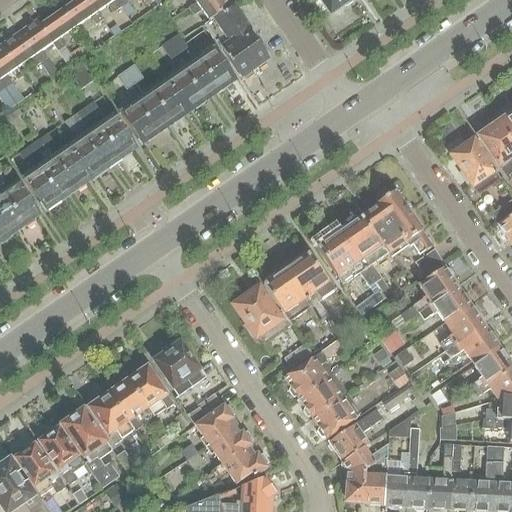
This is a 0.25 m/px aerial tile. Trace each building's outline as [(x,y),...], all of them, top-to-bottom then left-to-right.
[(91,19),(95,26),(103,21),(98,14),(97,14),(87,0),(78,0),(62,11),(75,30),(91,19)] [(121,9),(114,0),(87,0),(97,14),(98,14),(108,7),(113,14),(121,9)] [(124,0),(114,0),(121,9),(128,4),(124,0)] [(227,0),(201,0),(195,4),(189,9),(194,17),(201,12),(209,23),(232,7),(227,0)] [(319,0),(320,0),(330,15),(341,8),(343,7),(346,7),(351,3),(352,0),(319,0)] [(134,13),(128,4),(121,9),(127,18),(134,13)] [(265,56),(266,55),(232,7),(209,23),(204,26),(240,79),(251,72),(251,70),(265,60),(265,56)] [(60,40),(75,30),(62,11),(40,26),(53,45),(52,45),(57,53),(66,47),(60,40)] [(53,45),(40,26),(37,21),(19,33),(40,65),(48,59),(43,52),(52,45),(53,45)] [(116,26),(110,30),(114,37),(120,32),(116,26)] [(19,33),(1,46),(17,70),(28,63),(33,70),(40,65),(19,33)] [(178,36),(172,40),(178,47),(183,44),(178,36)] [(172,40),(167,44),(172,51),(175,49),(178,47),(172,40)] [(167,44),(161,47),(167,55),(172,51),(167,44)] [(179,55),(187,49),(183,44),(178,47),(175,49),(179,55)] [(17,70),(1,46),(0,46),(0,82),(5,89),(12,84),(7,77),(17,70)] [(68,69),(91,53),(87,47),(87,46),(81,50),(80,48),(71,54),(66,47),(57,53),(68,69)] [(164,78),(188,113),(192,110),(193,112),(207,103),(206,101),(218,93),(219,94),(232,85),(231,83),(236,80),(215,50),(212,46),(164,78)] [(167,55),(170,61),(179,55),(175,49),(172,51),(167,55)] [(59,75),(48,59),(40,65),(51,80),(59,75)] [(81,61),(67,71),(80,91),(94,82),(81,61)] [(134,66),(128,70),(134,78),(139,74),(134,66)] [(128,70),(123,74),(128,82),(131,80),(134,78),(128,70)] [(122,86),(128,82),(123,74),(117,78),(122,86)] [(131,80),(135,86),(143,80),(139,74),(134,78),(131,80)] [(188,113),(164,78),(117,111),(140,146),(145,143),(146,144),(160,135),(158,133),(171,125),(172,127),(185,117),(184,116),(188,113)] [(122,86),(126,91),(135,86),(131,80),(128,82),(122,86)] [(19,94),(12,84),(5,89),(12,99),(19,94)] [(8,111),(16,106),(12,99),(5,89),(0,92),(0,99),(7,110),(8,111)] [(41,91),(35,95),(40,102),(46,98),(41,91)] [(93,103),(79,113),(86,123),(100,113),(93,103)] [(8,111),(2,115),(8,125),(22,115),(16,106),(8,111)] [(79,113),(65,123),(72,133),(86,123),(79,113)] [(67,145),(90,180),(95,177),(96,179),(108,171),(107,169),(120,160),(121,162),(133,154),(131,152),(135,149),(137,151),(138,150),(133,142),(132,143),(113,114),(67,145)] [(501,122),(498,124),(511,143),(511,114),(500,122),(501,122)] [(511,174),(511,165),(510,163),(511,161),(511,143),(498,124),(496,125),(493,124),(488,128),(488,131),(478,138),(506,178),(511,174)] [(48,135),(33,145),(40,155),(50,148),(55,145),(48,135)] [(472,188),(477,195),(486,189),(499,180),(479,149),(473,141),(451,157),(462,173),(460,175),(467,185),(469,183),(472,188)] [(33,145),(19,155),(25,165),(40,156),(40,155),(33,145)] [(43,161),(20,177),(41,206),(40,206),(45,214),(47,213),(46,211),(50,208),(51,210),(63,202),(61,200),(74,192),(75,193),(87,185),(86,183),(90,180),(67,145),(54,154),(50,148),(40,155),(40,156),(43,161)] [(0,191),(0,245),(11,237),(10,236),(23,227),(24,228),(36,220),(35,219),(39,216),(40,217),(42,216),(36,209),(16,180),(0,191)] [(378,205),(379,206),(407,248),(408,249),(412,247),(419,257),(432,248),(421,233),(422,232),(394,193),(378,205)] [(511,201),(492,215),(498,225),(507,219),(511,215),(511,201)] [(362,218),(387,255),(390,259),(407,248),(379,206),(362,218)] [(341,236),(340,236),(374,285),(381,280),(371,267),(387,255),(362,218),(360,215),(345,225),(347,228),(345,229),(347,232),(341,236),(337,230),(337,231),(341,236)] [(511,215),(507,219),(498,225),(500,229),(500,231),(503,236),(506,237),(511,245),(511,243),(511,215)] [(330,236),(314,246),(342,286),(359,274),(369,288),(374,285),(340,236),(335,240),(333,237),(331,239),(330,236)] [(423,278),(443,264),(434,251),(414,264),(423,278)] [(334,292),(314,263),(307,252),(291,263),(293,265),(291,266),(293,269),(288,272),(285,269),(284,269),(287,273),(321,322),(328,317),(319,303),(334,292)] [(412,307),(399,317),(404,324),(418,315),(417,315),(457,288),(452,279),(453,279),(453,276),(450,271),(447,270),(446,271),(444,268),(417,287),(424,298),(412,307)] [(269,294),(281,312),(289,324),(305,312),(315,326),(321,322),(287,273),(281,277),(280,274),(278,275),(276,273),(261,283),(269,294)] [(291,327),(289,324),(281,312),(276,315),(263,297),(256,286),(245,294),(247,297),(233,307),(243,320),(240,322),(256,344),(258,342),(262,345),(267,345),(279,337),(278,336),(291,327)] [(436,315),(443,325),(471,307),(469,305),(471,304),(470,301),(467,296),(465,295),(463,296),(457,288),(417,315),(418,315),(423,323),(436,315)] [(471,307),(443,325),(451,337),(438,346),(443,353),(444,353),(484,327),(478,318),(479,317),(479,314),(476,309),(474,308),(472,309),(471,307)] [(470,364),(489,351),(497,345),(495,343),(497,342),(497,339),(493,334),(491,333),(489,334),(484,327),(444,353),(449,361),(462,352),(470,364)] [(381,341),(380,341),(389,354),(390,354),(402,345),(393,332),(381,341)] [(177,398),(196,385),(204,379),(182,347),(184,345),(179,339),(157,355),(159,358),(156,361),(154,357),(151,359),(174,392),(173,392),(177,398)] [(313,358),(284,379),(290,388),(288,392),(293,398),(297,398),(298,400),(328,379),(327,377),(332,374),(325,365),(325,360),(336,359),(342,348),(337,342),(336,343),(313,358)] [(284,360),(290,370),(311,355),(305,346),(284,360)] [(478,391),(511,368),(511,366),(508,360),(509,359),(509,357),(506,352),(503,351),(501,352),(500,349),(491,355),(473,368),(481,380),(468,389),(473,395),(478,391)] [(382,350),(373,356),(382,370),(391,364),(391,363),(382,350)] [(405,351),(396,357),(404,368),(413,361),(405,351)] [(130,379),(127,381),(154,419),(174,406),(167,396),(168,396),(147,367),(138,373),(135,372),(130,376),(130,379)] [(511,368),(478,391),(473,395),(476,400),(488,391),(497,404),(502,404),(502,400),(511,400),(511,368)] [(399,369),(388,376),(398,391),(409,383),(399,369)] [(328,379),(298,400),(304,409),(302,412),(307,419),(311,418),(312,420),(342,399),(341,397),(346,394),(339,385),(333,376),(328,379)] [(154,419),(127,381),(125,382),(122,381),(116,385),(115,389),(107,395),(134,433),(154,419)] [(407,388),(382,405),(387,412),(389,411),(391,414),(399,408),(397,405),(412,396),(407,388)] [(431,397),(430,398),(437,407),(447,402),(439,392),(431,397)] [(134,433),(107,395),(105,396),(102,395),(96,399),(96,402),(87,409),(106,439),(107,438),(113,447),(134,433)] [(222,408),(214,396),(213,395),(196,407),(198,409),(186,417),(193,427),(222,408)] [(342,399),(312,420),(318,429),(316,433),(321,439),(325,438),(326,441),(335,435),(357,419),(355,418),(360,415),(353,406),(347,395),(342,399)] [(415,400),(411,402),(418,412),(425,407),(418,398),(415,400)] [(502,404),(497,404),(500,408),(500,413),(486,412),(485,420),(490,420),(511,420),(511,400),(502,400),(502,404)] [(224,407),(222,408),(193,427),(207,447),(237,427),(233,420),(231,417),(234,415),(228,407),(225,409),(224,407)] [(62,423),(60,425),(63,429),(85,460),(82,462),(85,467),(102,491),(108,487),(117,480),(119,479),(110,464),(104,468),(99,461),(112,452),(107,445),(106,446),(103,441),(83,411),(82,412),(79,411),(67,419),(68,422),(64,424),(62,423)] [(329,444),(342,464),(364,449),(369,445),(362,435),(382,421),(376,411),(329,444)] [(455,414),(440,418),(441,429),(456,427),(455,414)] [(189,426),(181,415),(174,419),(182,431),(189,426)] [(409,438),(409,430),(410,418),(388,433),(388,439),(409,440),(409,438)] [(510,432),(509,445),(511,445),(511,420),(490,420),(485,420),(482,420),(482,430),(497,432),(497,430),(506,431),(506,432),(510,432)] [(237,427),(207,447),(220,466),(250,445),(250,444),(252,442),(247,433),(244,435),(242,433),(237,427)] [(439,430),(439,441),(456,442),(456,427),(441,429),(439,430)] [(37,443),(61,477),(68,488),(77,481),(73,475),(85,467),(82,462),(58,428),(55,430),(55,429),(52,429),(47,432),(46,435),(47,436),(37,443)] [(408,455),(405,509),(414,509),(415,511),(422,511),(424,510),(428,510),(429,480),(416,479),(419,431),(409,430),(408,455)] [(154,444),(159,451),(171,443),(165,436),(154,444)] [(34,490),(35,489),(40,497),(52,490),(56,495),(65,489),(34,445),(24,452),(24,451),(21,450),(16,453),(16,456),(16,457),(13,459),(34,490)] [(192,445),(180,453),(187,462),(198,454),(192,445)] [(228,477),(235,486),(236,488),(252,476),(254,479),(267,469),(265,466),(268,464),(262,456),(259,458),(257,455),(251,446),(250,445),(220,466),(204,477),(212,489),(228,477)] [(370,457),(364,449),(342,464),(341,464),(346,472),(345,486),(347,486),(364,487),(365,471),(387,455),(388,445),(370,457)] [(452,459),(452,447),(443,446),(443,459),(452,459)] [(459,481),(461,447),(452,447),(452,459),(449,511),(456,511),(470,511),(472,482),(459,481)] [(484,483),(472,482),(470,511),(491,511),(495,449),(486,448),(484,483)] [(503,449),(495,449),(491,511),(511,511),(511,480),(511,485),(501,484),(503,449)] [(116,457),(126,474),(135,468),(124,452),(116,457)] [(198,454),(187,462),(193,471),(204,463),(198,454)] [(364,487),(347,486),(346,499),(350,503),(365,504),(365,506),(384,507),(386,477),(387,455),(365,471),(364,487)] [(386,477),(384,507),(384,508),(387,508),(389,511),(396,511),(398,509),(405,509),(408,455),(400,455),(399,478),(386,477)] [(441,480),(429,480),(428,510),(430,510),(431,511),(440,511),(441,511),(449,511),(452,459),(443,459),(441,480)] [(35,489),(34,490),(30,493),(15,470),(9,462),(0,468),(0,507),(2,510),(4,511),(5,511),(50,511),(40,497),(35,489)] [(256,482),(184,510),(185,511),(239,511),(271,508),(271,499),(276,495),(265,479),(257,483),(256,482)] [(117,486),(106,493),(116,508),(127,501),(117,486)] [(80,490),(72,495),(79,504),(86,499),(80,490)] [(180,495),(174,499),(179,507),(180,507),(182,506),(186,503),(180,495)] [(127,501),(116,508),(119,511),(132,511),(134,511),(127,501)] [(164,511),(160,501),(143,508),(145,511),(164,511)]
